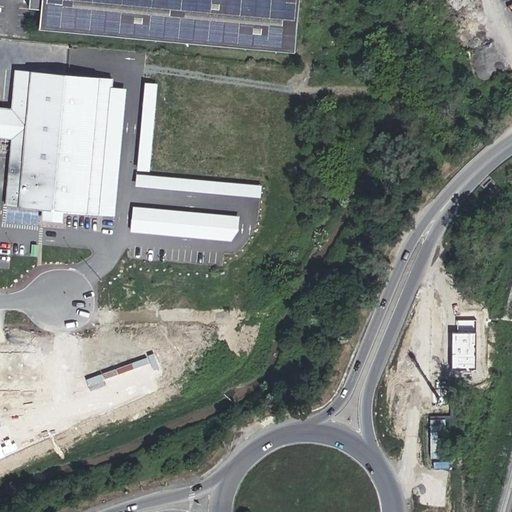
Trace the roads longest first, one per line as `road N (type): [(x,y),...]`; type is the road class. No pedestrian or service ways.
road 1 (secondary): [(469,176),(418,230),(353,380),(308,427)]
road 2 (secondary): [(372,455),(371,382),(417,267),(469,176)]
road 3 (unknown): [(0,38),(128,51),(140,66),(137,145)]
road 4 (secondary): [(227,473),(188,493),(113,511)]
